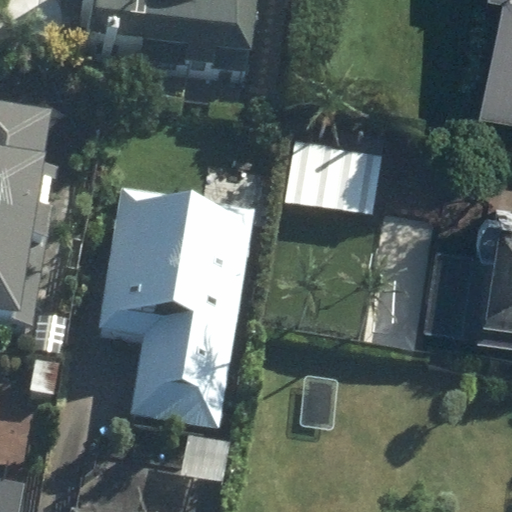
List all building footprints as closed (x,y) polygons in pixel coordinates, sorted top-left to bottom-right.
[(138,72),(137,86),(240,91),(243,4),(214,3),(214,0),(65,0),(63,45),(70,46),(69,69),(138,72)] [(511,123),(511,0),(483,0),(467,117),(511,123)] [(0,351),(1,352),(2,342),(30,345),(48,183),(32,181),(38,121),(0,116),(0,351)] [(124,436),(208,447),(238,223),(106,206),(87,349),(135,355),(124,436)] [(428,236),(415,328),(511,340),(511,214),(467,209),(463,241),(428,236)]
